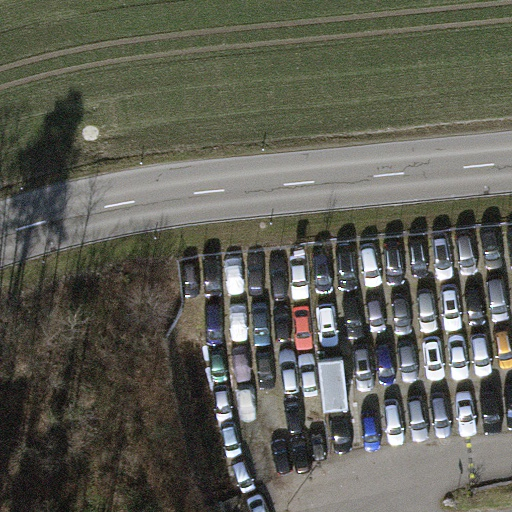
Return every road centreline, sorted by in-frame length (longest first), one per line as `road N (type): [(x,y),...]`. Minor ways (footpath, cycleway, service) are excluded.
road 1 (tertiary): [(0,235),(205,189),(511,161)]
road 2 (unknown): [(511,458),(284,478)]
